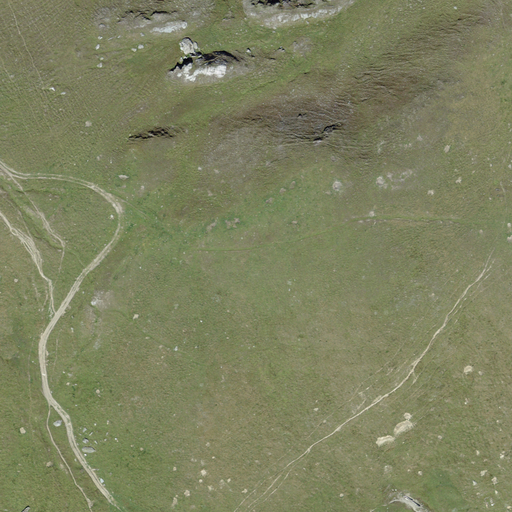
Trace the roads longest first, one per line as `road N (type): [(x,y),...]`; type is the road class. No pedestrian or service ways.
road 1 (track): [(0,164),(77,179),(107,194),(121,214),(117,233),(56,316)]
road 2 (track): [(56,316),(42,349),(48,395),(93,478),(124,511)]
